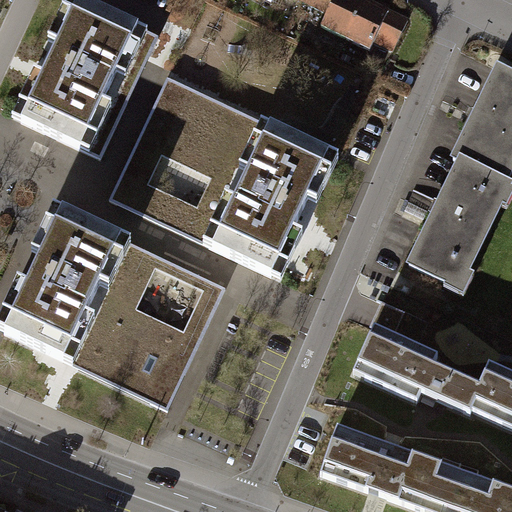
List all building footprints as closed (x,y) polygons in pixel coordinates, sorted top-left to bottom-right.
[(367,1),(364,0),(308,0),(307,3),(329,14),(323,28),(348,40),(367,1)] [(75,1),(17,124),(97,161),(155,39),(75,1)] [(410,23),(367,1),(348,40),(373,52),(376,45),(395,54),(410,23)] [(453,160),(459,163),(505,185),(511,169),(511,77),(497,70),(453,160)] [(163,80),(105,202),(267,278),(325,156),(163,80)] [(510,187),(505,185),(459,163),(409,267),(460,291),(510,187)] [(165,412),(196,346),(125,314),(153,256),(58,212),(0,336),(165,412)] [(223,289),(153,256),(125,314),(196,346),(223,289)] [(472,413),(511,430),(511,376),(490,366),(480,388),(435,367),(439,358),(375,329),(354,375),(418,404),(422,395),(471,417),(472,413)] [(321,476),(420,511),(445,511),(460,473),(338,428),(321,476)] [(445,511),(511,511),(511,491),(460,473),(445,511)]
